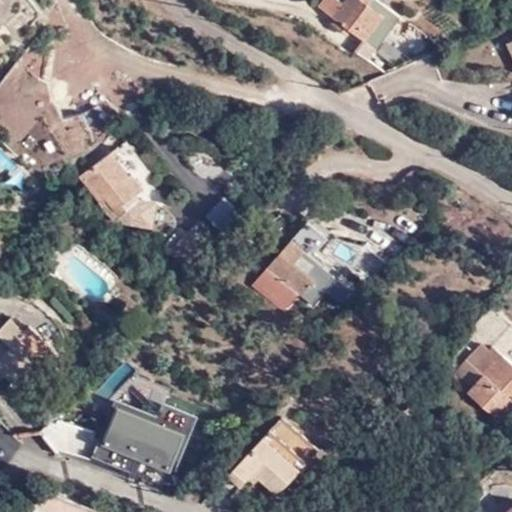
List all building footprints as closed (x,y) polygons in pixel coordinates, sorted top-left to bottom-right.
[(345,32),(359,43),(380,19),(365,5),(369,0),(345,0),(341,6),(334,0),(320,0),(316,6),(333,21),(329,24),(341,36),(345,32)] [(397,20),(372,0),(369,0),(365,5),(380,19),(359,43),(370,52),(397,20)] [(386,40),(379,54),(395,63),(402,48),(386,40)] [(361,63),(370,52),(359,43),(350,53),(361,63)] [(38,71),(30,89),(48,95),(48,94),(54,78),(38,71)] [(118,143),(85,165),(103,192),(111,189),(119,199),(116,204),(120,208),(135,199),(132,191),(151,178),(140,163),(135,166),(118,143)] [(177,235),(192,251),(211,233),(195,216),(177,235)] [(301,250),(308,240),(296,230),(255,272),(286,300),(303,283),(307,287),(316,277),(317,267),(313,257),(301,250)] [(390,254),(372,236),(354,260),(373,275),(390,254)] [(339,268),(308,240),(301,250),(313,257),(317,267),(316,277),(307,287),(314,295),(339,268)] [(511,318),(492,300),(474,320),(511,354),(511,318)] [(40,356),(18,337),(23,330),(4,314),(0,317),(0,369),(15,383),(29,367),(38,358),(40,356)] [(495,414),(511,395),(511,392),(473,359),(485,346),(477,339),(453,366),(468,380),(465,385),(495,414)] [(473,359),(511,392),(511,361),(490,341),(485,346),(473,359)] [(127,475),(157,486),(180,424),(117,399),(103,434),(138,448),(127,475)] [(277,487),(318,446),(283,412),(227,468),(239,479),(254,465),(277,487)] [(511,511),(511,496),(492,511),(487,511),(485,509),(481,511),(511,511)]
